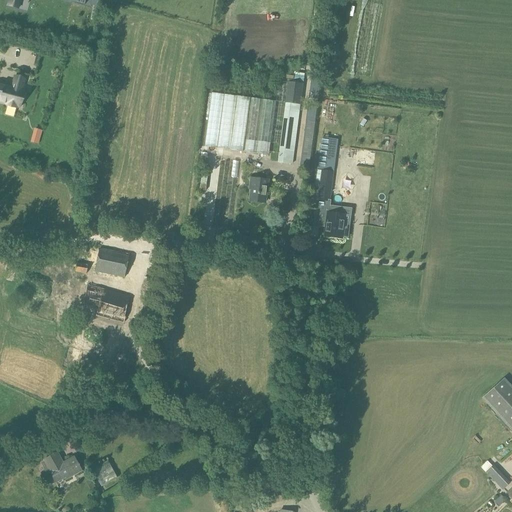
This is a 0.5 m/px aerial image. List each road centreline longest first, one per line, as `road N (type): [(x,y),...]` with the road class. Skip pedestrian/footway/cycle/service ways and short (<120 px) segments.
road 1 (unclassified): [(310,507),(297,267),(273,255),(149,242)]
road 2 (track): [(149,242),(0,241)]
road 3 (unclassified): [(310,507),(205,427)]
